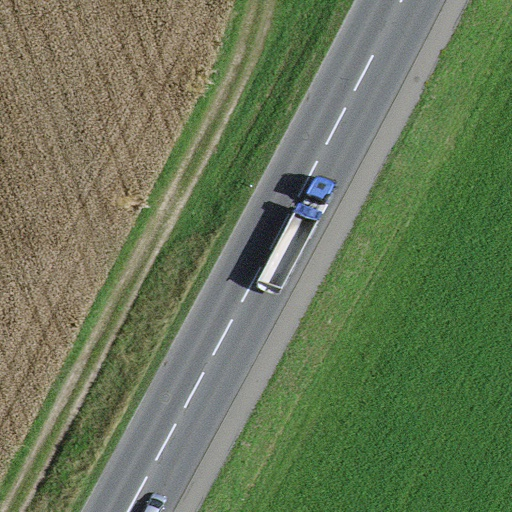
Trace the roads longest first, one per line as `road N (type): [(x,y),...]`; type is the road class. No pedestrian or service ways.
road 1 (primary): [(400,0),(129,511)]
road 2 (track): [(14,511),(259,48),(266,0)]
